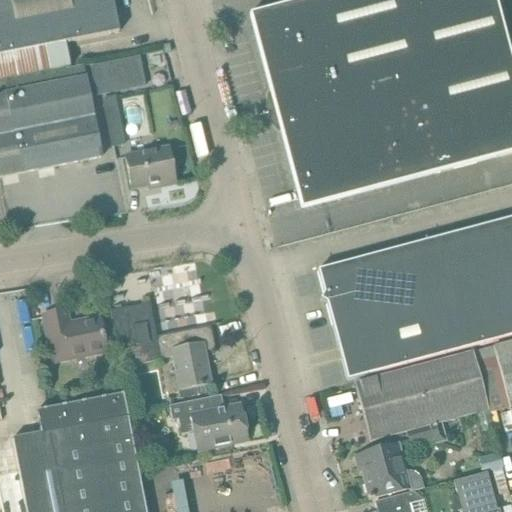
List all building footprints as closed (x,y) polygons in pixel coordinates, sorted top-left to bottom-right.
[(111,0),(0,0),(0,81),(69,68),(65,44),(118,34),(111,0)] [(309,0),(269,11),(250,16),(301,210),(321,205),(321,206),(511,154),(511,63),(495,0),(309,0)] [(138,60),(91,69),(96,97),(143,88),(138,60)] [(83,68),(0,84),(0,178),(101,159),(83,68)] [(115,99),(103,101),(108,126),(120,124),(115,99)] [(168,150),(125,159),(131,191),(160,185),(160,188),(175,185),(168,150)] [(511,221),(317,272),(323,295),(320,301),(326,305),(347,382),(511,338),(511,221)] [(149,305),(110,313),(121,370),(160,362),(160,361),(171,359),(177,388),(192,385),(193,390),(212,386),(205,353),(215,351),(210,328),(155,339),(149,305)] [(66,313),(43,317),(52,364),(105,354),(102,339),(99,319),(68,325),(66,313)] [(511,342),(493,348),(511,421),(511,342)] [(472,354),(355,385),(371,443),(406,433),(428,428),(488,412),(472,354)] [(39,435),(12,440),(16,460),(25,511),(145,511),(123,396),(42,412),(35,413),(37,420),(36,420),(39,435)] [(189,404),(169,408),(172,422),(177,421),(180,437),(193,434),(197,453),(227,447),(246,443),(239,408),(211,413),(208,399),(189,404)] [(132,416),(134,429),(142,428),(146,422),(144,414),(132,416)] [(428,428),(406,433),(410,445),(431,440),(428,428)] [(397,446),(355,458),(359,473),(361,473),(369,501),(408,491),(409,494),(421,491),(419,481),(419,480),(418,479),(417,477),(416,476),(415,475),(414,475),(413,474),(411,474),(410,474),(409,474),(405,475),(397,446)] [(498,452),(477,457),(482,475),(502,469),(498,452)] [(410,511),(409,506),(385,511),(498,511),(496,511),(486,475),(453,484),(460,511),(410,511)]
